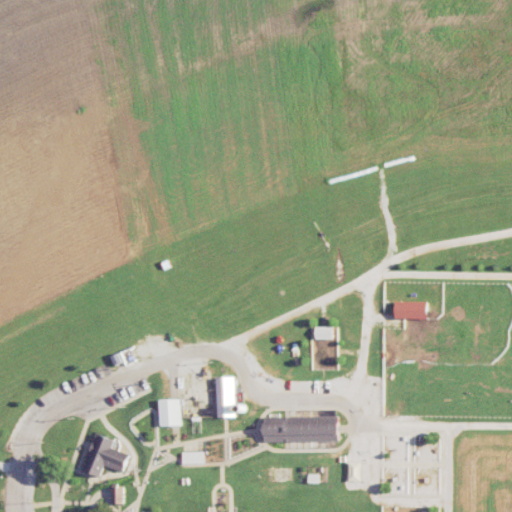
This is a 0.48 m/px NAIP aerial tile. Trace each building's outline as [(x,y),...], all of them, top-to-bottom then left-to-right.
[(429,318),(429,301),(397,301),(397,317),(429,318)] [(334,338),(334,326),(316,326),(316,338),(334,338)] [(219,418),(219,379),(237,378),(238,418),(225,418),(219,418)] [(164,427),(163,401),(182,400),(182,427),(176,427),(164,427)] [(268,442),(267,418),(341,417),(341,441),(268,442)] [(84,470),(99,434),(116,441),(113,448),(131,456),(128,464),(124,473),(106,466),(101,477),(84,470)] [(185,464),(184,453),(206,453),(207,464),(185,464)] [(114,504),(115,489),(127,489),(127,505),(114,504)]
